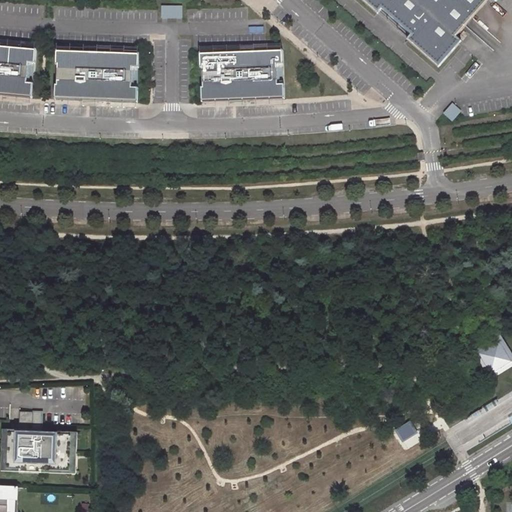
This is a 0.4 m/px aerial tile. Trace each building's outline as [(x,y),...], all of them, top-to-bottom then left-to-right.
[(358,0),(376,15),(381,11),(410,36),(406,41),(437,69),(460,43),(455,38),(488,0),(491,0),(495,3),(497,0),(358,0)] [(181,6),(162,6),(162,18),(181,18),(181,6)] [(0,94),(33,98),(34,84),(28,83),(30,63),(36,63),(38,49),(0,45),(0,94)] [(202,88),(203,102),(285,97),(284,83),(278,83),(277,63),(283,63),(282,48),(200,53),(201,68),(202,68),(203,88),(202,88)] [(56,85),(56,99),(139,102),(139,87),(133,87),(134,67),(140,67),(140,53),(57,50),(57,65),(58,65),(58,85),(56,85)] [(453,102),(444,112),(453,119),(461,110),(453,102)] [(477,350),(472,353),(487,377),(489,381),(511,368),(511,352),(501,335),(477,350)] [(35,411),(22,410),(21,423),(35,423),(35,411)] [(34,429),(43,430),(44,411),(35,411),(35,423),(34,429)] [(418,433),(410,421),(395,431),(402,443),(418,433)] [(23,429),(5,428),(3,469),(21,470),(21,467),(9,467),(10,431),(23,432),(23,429)] [(23,432),(10,431),(9,467),(21,467),(21,470),(43,471),(43,468),(71,470),(73,434),(45,433),(45,430),(43,430),(34,429),(23,429),(23,432)] [(43,468),(43,471),(77,473),(79,431),(45,430),(45,433),(73,434),(71,470),(43,468)] [(18,498),(18,487),(0,486),(0,511),(8,511),(9,498),(18,498)]
